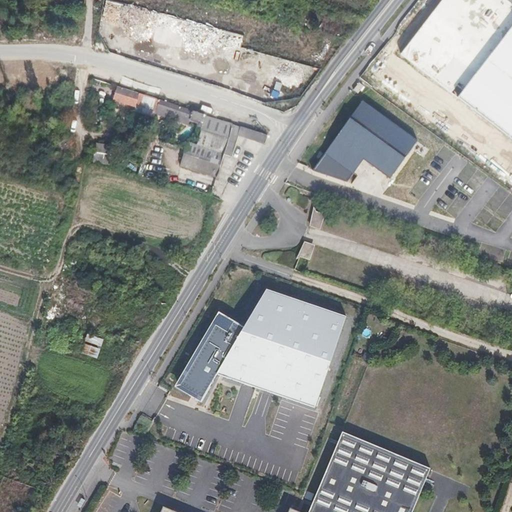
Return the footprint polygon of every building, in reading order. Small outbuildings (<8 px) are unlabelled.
[(511,0),(444,0),(402,56),(458,99),(511,140),(511,0)] [(93,83),(116,91),(114,97),(136,104),(137,102),(158,108),(160,100),(94,78),(93,83)] [(418,138),(364,99),(337,135),(316,169),(348,180),(365,154),(392,174),(418,138)] [(232,156),(238,138),(239,135),(265,144),(268,135),(165,102),(162,108),(206,123),(198,145),(225,153),(232,156)] [(217,178),(219,172),(225,153),(198,145),(189,142),(181,166),(217,178)] [(319,228),(324,211),(312,208),(307,225),(319,228)] [(301,241),(298,255),(310,257),(313,243),(301,241)] [(347,323),(266,296),(243,334),(216,381),(318,413),(347,323)] [(216,381),(243,334),(218,320),(175,395),(200,409),(216,381)] [(87,334),(85,340),(100,345),(102,339),(87,334)] [(82,344),(80,353),(97,357),(98,347),(82,344)] [(368,360),(370,355),(364,352),(362,358),(368,360)] [(412,511),(430,468),(342,432),(309,511),(298,511),(290,509),(288,511),(412,511)]
